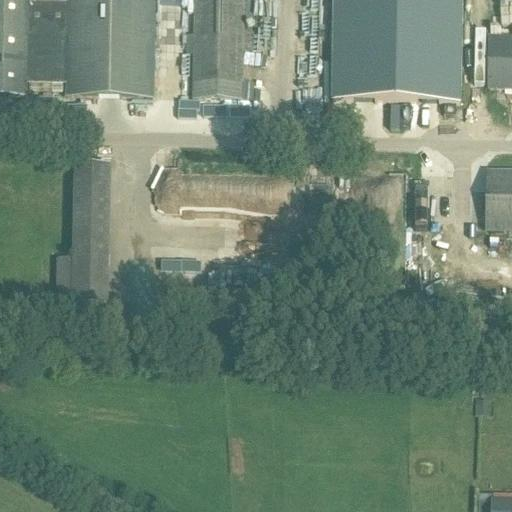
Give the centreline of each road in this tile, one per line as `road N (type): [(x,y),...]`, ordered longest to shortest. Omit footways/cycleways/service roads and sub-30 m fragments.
road 1 (unknown): [(0,137),(278,145)]
road 2 (unknown): [(278,145),(511,149)]
road 3 (unclassified): [(135,511),(0,437)]
road 4 (unknown): [(289,0),(278,145)]
